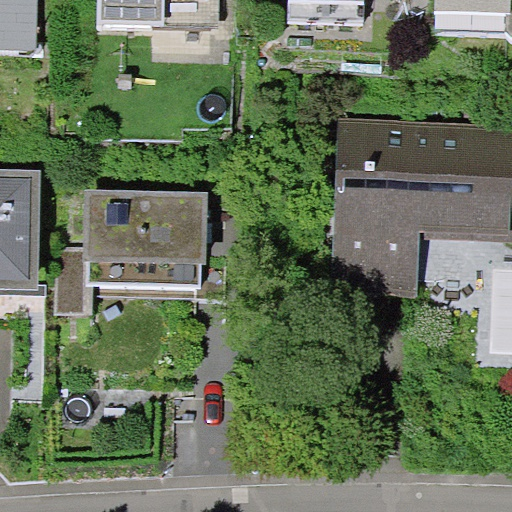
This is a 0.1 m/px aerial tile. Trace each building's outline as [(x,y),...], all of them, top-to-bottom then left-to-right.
[(0,0),(0,43),(30,44),(30,0),(0,0)] [(206,0),(96,0),(96,31),(148,32),(149,11),(206,13),(206,0)] [(361,0),(286,0),(285,25),(360,28),(361,0)] [(431,0),(430,37),(505,40),(506,0),(431,0)] [(511,141),(340,135),(333,289),(410,292),(413,233),(511,236),(511,141)] [(49,181),(0,179),(0,300),(47,301),(49,181)] [(88,200),(87,274),(212,276),(213,201),(88,200)]
